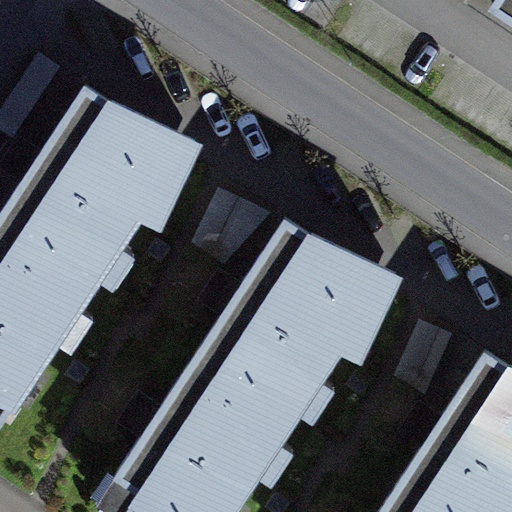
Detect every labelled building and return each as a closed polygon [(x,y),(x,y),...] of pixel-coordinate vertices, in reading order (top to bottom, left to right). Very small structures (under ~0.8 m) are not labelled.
[(511,0),(498,0),(486,18),(511,34),(511,0)] [(84,92),(0,219),(0,441),(143,232),(162,238),(205,154),(108,109),(84,92)] [(194,241),(235,264),(265,211),(224,188),(194,241)] [(284,227),(111,490),(138,507),(133,511),(244,511),(342,368),(362,374),(404,289),(308,244),(284,227)] [(482,361),(383,511),(511,511),(511,380),(506,378),(482,361)]
